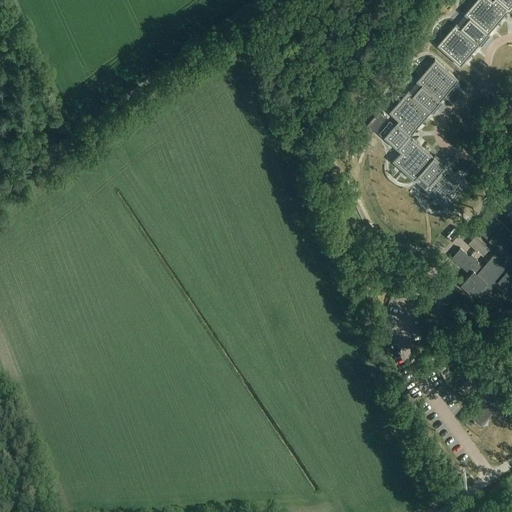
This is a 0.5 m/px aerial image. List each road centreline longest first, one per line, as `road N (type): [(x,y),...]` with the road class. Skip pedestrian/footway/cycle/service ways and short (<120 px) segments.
road 1 (track): [(64,131),(83,130),(263,0)]
road 2 (unknown): [(440,132),(511,19)]
